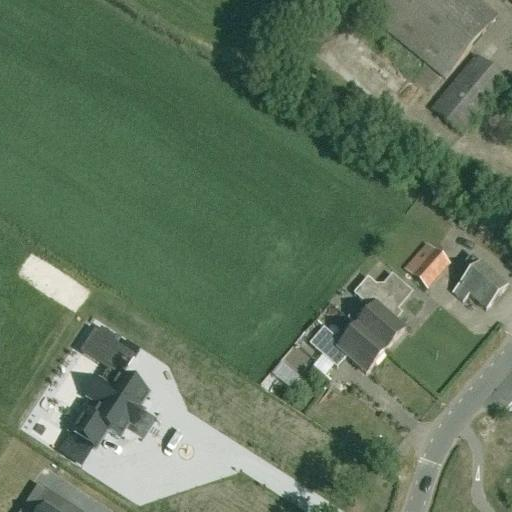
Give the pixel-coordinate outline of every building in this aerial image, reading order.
[(445,80),(496,18),(473,0),(375,0),(364,15),(445,80)] [(462,137),(506,86),(475,60),(432,112),(462,137)] [(464,232),(467,226),(460,222),(457,228),(464,232)] [(426,291),(448,268),(444,264),(426,247),(404,271),(426,291)] [(485,314),(506,289),(471,258),(464,266),(472,273),(468,278),(452,296),(462,305),(468,298),(485,314)] [(347,322),(357,330),(356,330),(384,355),(403,333),(393,324),(397,319),(393,315),(410,296),(391,280),(383,289),(377,289),(367,281),(353,297),(362,305),(347,322)] [(384,355),(356,330),(341,347),(323,331),(309,347),(336,371),(346,360),(365,377),(384,355)] [(97,459),(110,443),(138,464),(146,453),(154,460),(163,449),(153,441),(164,427),(137,406),(156,382),(110,346),(92,369),(127,397),(119,407),(108,398),(97,413),(108,422),(99,434),(86,424),(73,441),(97,459)] [(146,511),(102,480),(82,508),(87,511),(146,511)] [(40,511),(61,511),(65,506),(37,488),(27,503),(40,511)]
